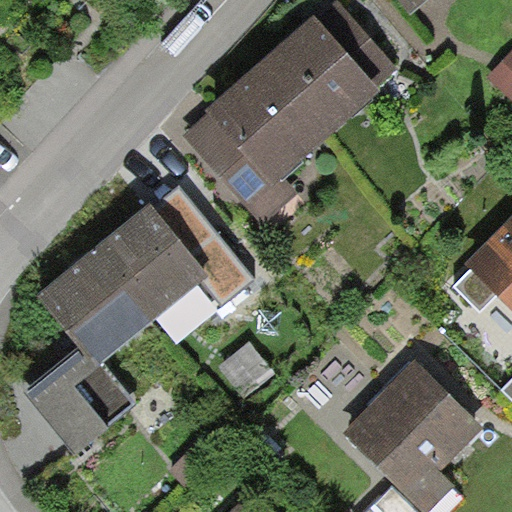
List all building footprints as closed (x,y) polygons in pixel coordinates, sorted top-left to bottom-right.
[(263,60),(329,136),(381,91),(377,86),(398,69),(339,0),(336,0),(319,15),(315,12),(263,60)] [(437,0),(404,0),(415,13),(430,0),(433,0),(435,2),(437,0)] [(329,136),(263,60),(205,109),(208,112),(183,134),(263,227),(303,193),(290,178),(310,162),(305,156),(329,136)] [(511,61),(490,79),(510,105),(511,103),(511,61)] [(210,273),(202,280),(222,305),(255,278),(181,187),(156,207),(210,273)] [(152,203),(102,242),(160,315),(202,280),(210,273),(156,207),(152,203)] [(470,269),(454,285),(481,311),(498,294),(511,306),(511,216),(465,265),(470,269)] [(102,242),(34,295),(79,351),(24,394),(73,455),(136,405),(101,361),(160,315),(102,242)] [(251,344),(220,367),(244,397),(275,374),(251,344)] [(420,360),(346,433),(424,511),(429,511),(456,486),(442,471),(486,427),(420,360)] [(419,511),(393,487),(368,511),(419,511)] [(230,511),(253,511),(242,501),(230,511)]
